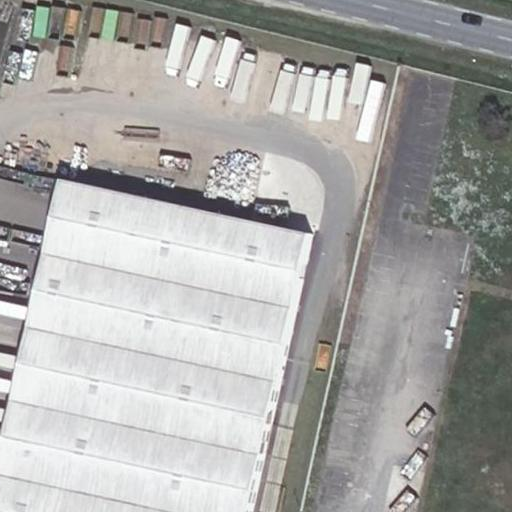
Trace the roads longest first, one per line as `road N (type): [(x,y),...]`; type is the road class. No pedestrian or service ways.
road 1 (unknown): [(0,129),(23,108),(71,96),(131,99),(256,131),(301,157),(322,183),(329,212),(322,274),(264,511)]
road 2 (unknown): [(464,76),(348,511)]
road 3 (secondary): [(368,0),(511,35)]
